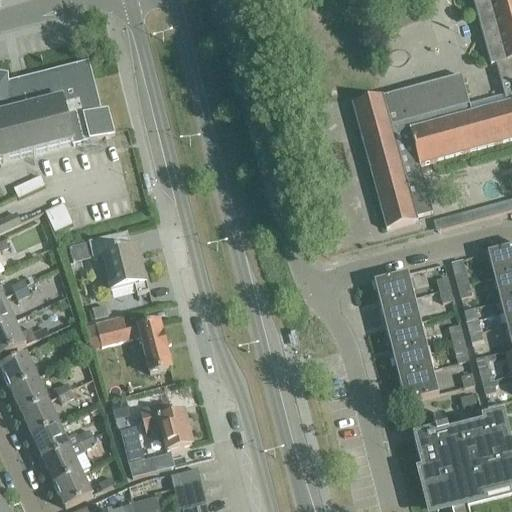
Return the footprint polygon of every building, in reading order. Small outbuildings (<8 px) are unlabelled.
[(383,96),(351,105),(386,232),(417,223),(416,220),(432,215),(419,167),(511,142),(511,0),(471,0),(489,66),(495,65),(504,98),(468,108),(460,77),(383,97),(383,96)] [(101,114),(95,91),(89,65),(11,85),(9,76),(0,74),(0,165),(73,147),(73,149),(115,138),(108,113),(101,114)] [(40,179),(13,192),(18,202),(45,189),(40,179)] [(511,202),(434,224),(437,233),(511,212),(511,202)] [(66,207),(47,216),(57,237),(75,228),(66,207)] [(0,225),(0,237),(21,228),(16,218),(0,225)] [(44,225),(14,232),(18,249),(48,242),(44,225)] [(92,261),(95,260),(101,259),(110,294),(133,288),(135,298),(148,295),(136,249),(131,250),(127,234),(88,244),(92,261)] [(5,244),(0,246),(0,275),(4,274),(0,265),(0,257),(9,253),(5,244)] [(511,250),(487,256),(493,280),(511,275),(511,250)] [(459,289),(469,286),(463,263),(453,265),(459,289)] [(511,275),(493,280),(499,305),(511,301),(511,275)] [(374,286),(380,309),(413,301),(407,277),(391,281),(389,280),(382,282),(381,283),(374,286)] [(440,294),(450,291),(448,281),(438,283),(440,294)] [(472,299),(469,286),(459,289),(462,302),(472,299)] [(454,304),(450,291),(440,294),(444,306),(454,304)] [(380,309),(386,333),(420,325),(413,301),(380,309)] [(511,301),(499,305),(505,329),(511,327),(511,301)] [(0,304),(0,332),(15,325),(4,302),(0,304)] [(94,312),(95,319),(96,322),(109,319),(106,309),(94,312)] [(142,341),(151,377),(171,372),(167,355),(168,354),(164,338),(163,338),(160,325),(127,333),(124,321),(97,328),(103,351),(142,341)] [(466,327),(469,338),(480,335),(477,324),(466,327)] [(15,325),(0,332),(0,361),(49,338),(46,331),(33,337),(31,332),(21,337),(15,325)] [(386,333),(392,358),(426,350),(420,325),(386,333)] [(448,332),(451,343),(462,340),(459,329),(448,332)] [(480,335),(469,338),(472,350),(483,347),(480,335)] [(462,340),(451,343),(457,367),(468,364),(462,340)] [(392,358),(398,381),(431,373),(426,350),(392,358)] [(0,370),(0,371),(11,395),(37,383),(26,359),(0,370)] [(476,362),(482,386),(493,383),(487,359),(476,362)] [(431,373),(398,381),(405,406),(438,398),(431,373)] [(461,381),(464,392),(475,389),(472,378),(461,381)] [(11,395),(21,419),(47,406),(37,383),(11,395)] [(73,383),(59,389),(69,410),(83,404),(73,383)] [(493,383),(482,386),(485,398),(496,395),(493,383)] [(476,409),(473,398),(460,401),(462,412),(476,409)] [(21,419),(32,442),(58,430),(47,406),(21,419)] [(167,432),(172,453),(191,449),(183,416),(173,419),(170,406),(141,414),(147,437),(167,432)] [(80,419),(84,427),(102,419),(99,411),(80,419)] [(432,422),(433,430),(435,436),(414,442),(418,459),(424,457),(436,505),(449,502),(450,505),(463,501),(464,507),(511,495),(511,448),(504,419),(448,433),(446,427),(443,419),(441,417),(438,417),(436,417),(433,419),(432,422)] [(32,442),(43,465),(93,442),(89,434),(77,439),(76,437),(64,443),(58,430),(32,442)] [(139,435),(125,438),(129,455),(142,452),(139,435)] [(97,449),(93,442),(43,465),(54,489),(80,477),(74,463),(85,459),(83,455),(97,449)] [(156,474),(176,472),(175,457),(154,459),(156,474)] [(128,468),(132,481),(155,475),(152,462),(128,468)] [(170,481),(172,492),(199,485),(196,474),(170,481)] [(80,477),(54,489),(64,511),(66,511),(91,501),(80,477)] [(172,492),(175,504),(202,497),(199,485),(172,492)] [(206,511),(205,509),(202,497),(175,504),(177,511),(206,511)] [(143,504),(132,507),(133,510),(133,511),(157,511),(155,501),(143,504)]
